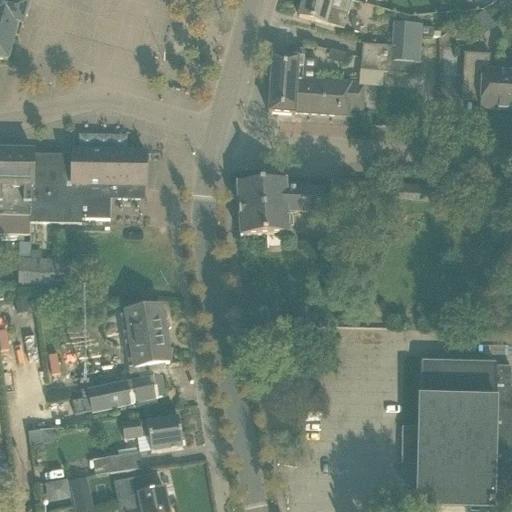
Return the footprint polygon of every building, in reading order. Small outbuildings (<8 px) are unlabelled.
[(0,0),(0,34),(13,38),(17,25),(22,26),(25,17),(26,17),(29,7),(27,7),(28,4),(11,0),(0,0)] [(345,0),(303,0),(298,18),(317,24),(343,30),(351,2),(345,0)] [(483,12),(470,20),(480,37),(494,28),(483,12)] [(393,25),(391,47),(392,47),(419,49),(420,38),(438,39),(439,34),(432,34),(432,30),(421,29),(421,27),(393,25)] [(0,60),(7,61),(13,38),(0,34),(0,60)] [(391,61),(392,47),(391,47),(362,45),(361,58),(374,59),(391,61)] [(391,61),(390,62),(418,64),(419,49),(392,47),(391,61)] [(271,58),(269,97),(294,98),(295,81),(301,81),(316,82),(317,81),(318,62),(303,61),(303,51),(290,50),(289,59),(271,58)] [(511,111),(511,72),(489,71),(490,55),(464,53),(461,102),(462,102),(462,93),(481,94),(480,110),(511,111)] [(373,73),(390,74),(390,62),(391,61),(374,59),(361,58),(360,70),(360,72),(373,73)] [(348,69),(347,80),(359,80),(360,72),(360,70),(348,69)] [(294,98),(269,97),(268,115),(294,116),(294,115),(348,119),(349,112),(362,113),(363,93),(363,85),(317,82),(317,81),(316,82),(301,81),(295,81),(294,98)] [(32,153),(31,153),(0,153),(0,237),(29,238),(29,224),(30,157),(32,157),(32,153)] [(29,224),(30,224),(61,226),(81,226),(81,222),(110,222),(110,201),(144,202),(144,188),(145,188),(145,155),(72,153),(72,157),(32,157),(30,157),(29,224)] [(357,183),(331,181),(330,202),(355,204),(357,183)] [(285,182),(236,185),(240,239),(260,238),(288,235),(287,213),(322,215),(324,192),(286,189),(285,182)] [(389,187),(388,201),(439,204),(440,191),(389,187)] [(18,245),(18,261),(19,261),(29,262),(30,245),(18,245)] [(29,262),(19,261),(18,289),(71,292),(72,264),(29,262)] [(43,302),(0,308),(0,313),(1,323),(45,316),(43,302)] [(130,344),(168,338),(167,330),(163,331),(159,309),(140,312),(120,317),(124,335),(128,334),(130,344)] [(168,338),(130,344),(135,369),(135,370),(138,370),(142,382),(158,378),(158,377),(166,366),(166,365),(169,364),(166,345),(170,345),(168,338)] [(401,444),(401,465),(417,465),(417,493),(417,506),(478,507),(495,508),(496,493),(511,493),(511,388),(511,369),(496,369),(496,365),(478,365),(479,359),(438,358),(438,368),(420,368),(418,430),(402,429),(401,444)] [(89,401),(73,405),(76,417),(91,413),(131,404),(131,405),(144,402),(164,399),(160,378),(158,378),(142,382),(87,394),(89,401)] [(138,423),(121,426),(123,442),(136,440),(138,455),(150,453),(150,454),(182,450),(177,419),(138,425),(138,423)] [(39,432),(27,434),(29,447),(41,445),(39,432)] [(106,460),(93,462),(95,478),(109,476),(140,471),(138,455),(106,460)] [(152,476),(113,484),(118,511),(167,511),(163,490),(156,491),(152,476)] [(91,508),(85,480),(69,484),(75,511),(91,508)] [(47,487),(50,502),(67,499),(65,484),(47,487)]
